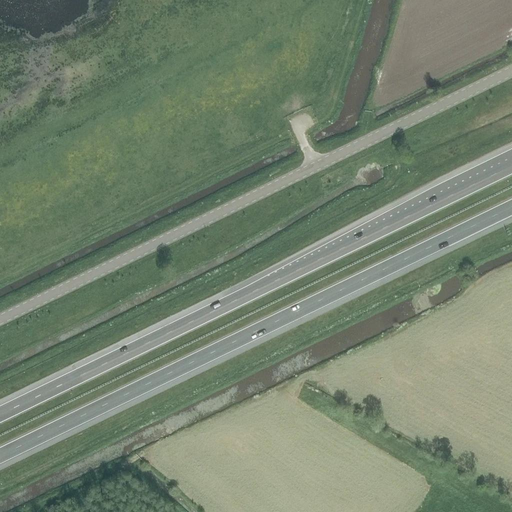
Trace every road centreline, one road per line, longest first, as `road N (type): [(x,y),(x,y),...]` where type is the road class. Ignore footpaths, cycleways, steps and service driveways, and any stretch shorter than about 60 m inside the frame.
road 1 (motorway): [(511,165),(0,415)]
road 2 (secondary): [(0,319),(511,71)]
road 3 (motorway): [(0,453),(511,207)]
